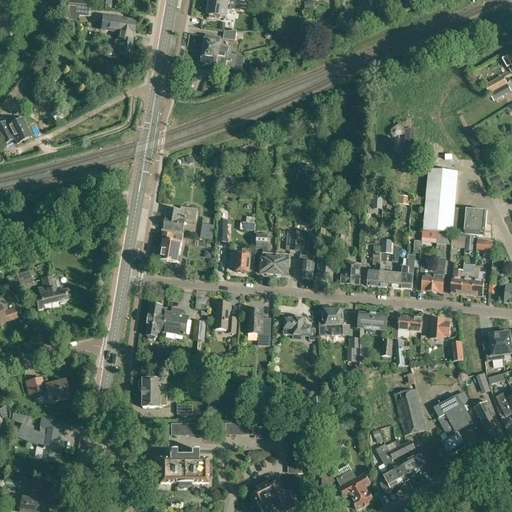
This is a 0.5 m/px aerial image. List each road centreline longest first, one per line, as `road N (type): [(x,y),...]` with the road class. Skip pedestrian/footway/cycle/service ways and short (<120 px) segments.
road 1 (residential): [(123,277),(511,313)]
road 2 (tertiary): [(123,277),(156,92)]
road 3 (tertiary): [(86,511),(111,348)]
road 4 (residential): [(156,92),(134,91),(14,153)]
road 5 (tertiary): [(393,511),(511,447)]
road 6 (residential): [(235,489),(280,465),(281,446),(220,447)]
